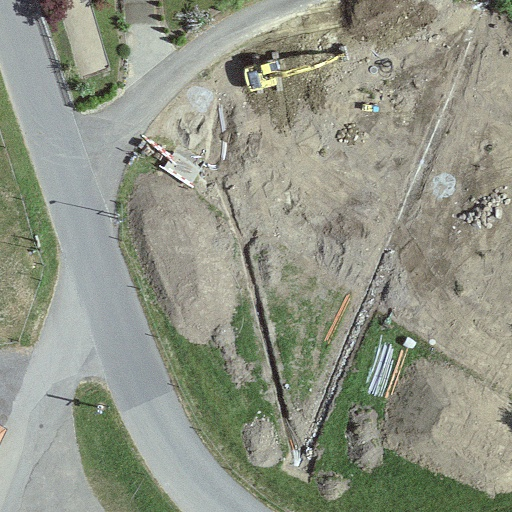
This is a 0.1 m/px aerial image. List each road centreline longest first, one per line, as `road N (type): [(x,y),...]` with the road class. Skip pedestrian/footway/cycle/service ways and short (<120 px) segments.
road 1 (unclassified): [(223,511),(180,465),(147,399),(5,0)]
road 2 (track): [(71,188),(179,71),(284,0)]
